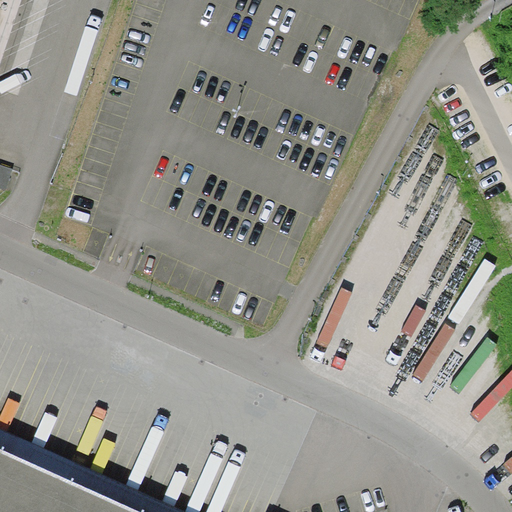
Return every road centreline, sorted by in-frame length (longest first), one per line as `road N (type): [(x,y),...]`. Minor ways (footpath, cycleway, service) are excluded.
road 1 (residential): [(0,248),(271,365),(398,432),(441,459),(493,511)]
road 2 (unknown): [(4,250),(86,0)]
